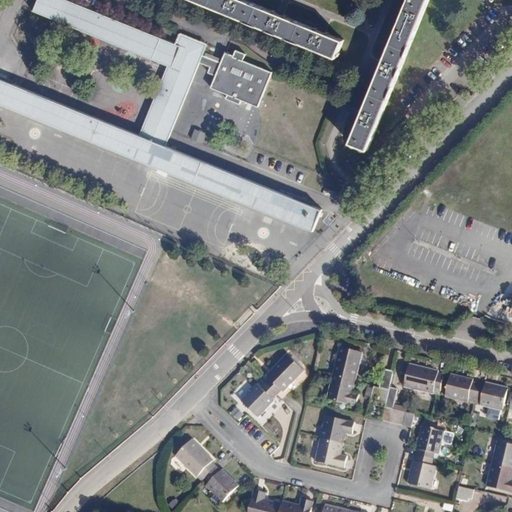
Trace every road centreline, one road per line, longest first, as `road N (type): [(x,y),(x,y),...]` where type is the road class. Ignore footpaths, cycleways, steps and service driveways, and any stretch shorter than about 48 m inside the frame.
road 1 (residential): [(267,324),(67,511)]
road 2 (residential): [(511,72),(327,259)]
road 3 (residential): [(511,359),(348,319)]
